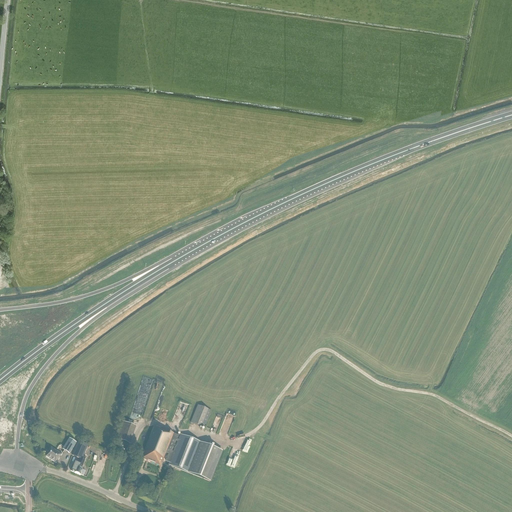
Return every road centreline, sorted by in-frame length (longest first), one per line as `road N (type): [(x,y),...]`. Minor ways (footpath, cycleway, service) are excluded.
road 1 (trunk): [(160,269),(325,183),(511,115)]
road 2 (trunk): [(15,466),(33,382),(104,304)]
road 3 (trunk): [(160,269),(64,301),(0,310)]
road 4 (trunk): [(104,304),(0,380)]
